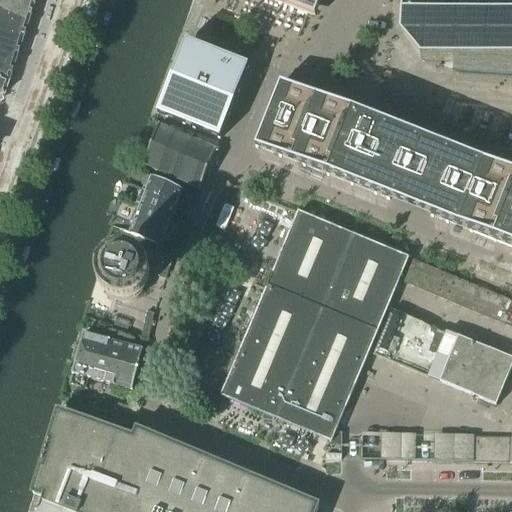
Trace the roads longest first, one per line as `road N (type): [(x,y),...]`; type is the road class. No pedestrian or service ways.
road 1 (residential): [(368,507),(158,408),(154,377),(170,300),(229,153)]
road 2 (residential): [(17,140),(68,0)]
road 3 (unclassified): [(368,507),(394,496),(511,497)]
